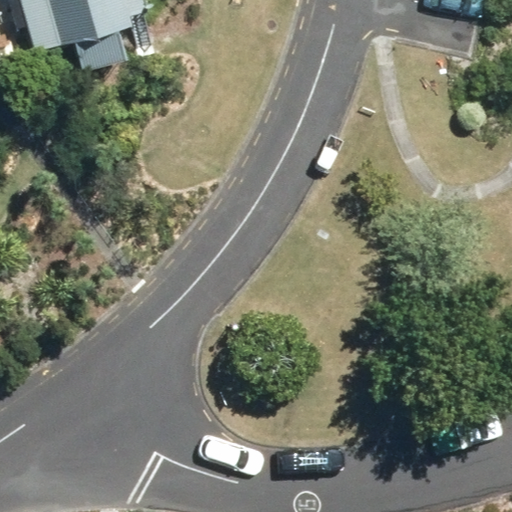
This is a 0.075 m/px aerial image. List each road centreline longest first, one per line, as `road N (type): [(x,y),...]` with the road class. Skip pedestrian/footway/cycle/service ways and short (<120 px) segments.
road 1 (residential): [(41,425),(198,289),(305,123),(352,0)]
road 2 (residential): [(41,425),(277,493),(488,469),(511,459)]
